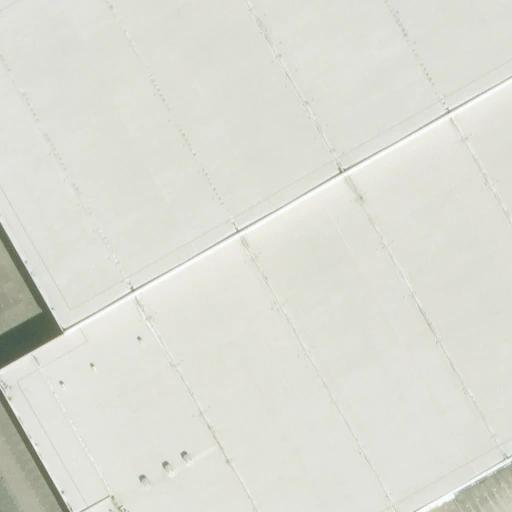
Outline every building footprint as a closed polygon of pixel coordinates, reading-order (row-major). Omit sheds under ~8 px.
[(0,379),(182,277),(284,219),(380,164),(476,110),(511,89),(511,0),(5,0),(0,3),(0,218),(69,340),(0,378),(0,379)] [(511,89),(476,110),(511,173),(511,89)] [(380,164),(511,396),(511,173),(476,110),(380,164)] [(284,219),(446,503),(511,465),(511,396),(380,164),(284,219)] [(182,277),(316,511),(430,511),(446,503),(284,219),(182,277)] [(316,511),(182,277),(0,379),(0,385),(10,403),(11,403),(73,511),(316,511)]
